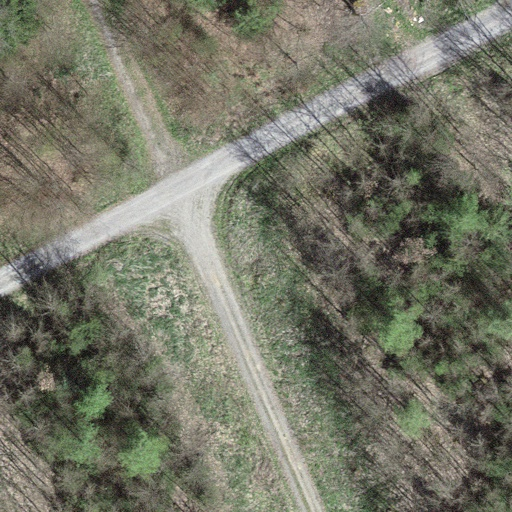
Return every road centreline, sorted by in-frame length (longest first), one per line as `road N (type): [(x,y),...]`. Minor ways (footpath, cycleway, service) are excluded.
road 1 (track): [(511,11),(0,278)]
road 2 (track): [(211,244),(322,511)]
